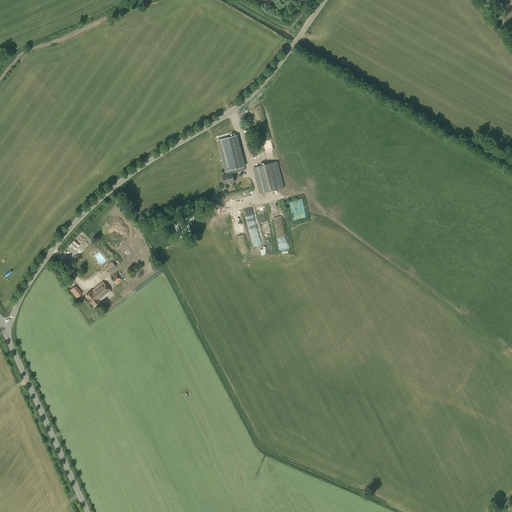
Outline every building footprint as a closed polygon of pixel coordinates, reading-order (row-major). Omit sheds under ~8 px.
[(255,146),(251,132),(244,134),(250,155),(259,153),(257,145),(255,146)] [(235,173),(235,172),(245,170),(244,167),(245,167),(237,135),(217,140),(225,172),(226,171),(227,175),(223,176),(225,184),(234,181),(232,173),(235,173)] [(260,194),(277,190),(284,188),(277,161),(270,163),(253,168),(260,194)] [(261,224),(268,223),(265,207),(261,208),(261,210),(257,211),(257,214),(256,214),(258,222),(261,221),(261,224)] [(80,237),(70,248),(79,256),(89,245),(80,237)] [(115,266),(112,262),(111,262),(108,264),(107,263),(103,266),(104,267),(104,268),(108,272),(115,266)] [(116,285),(122,281),(116,273),(110,277),(116,285)] [(111,292),(102,282),(90,292),(90,291),(85,296),(87,299),(91,304),(94,307),(99,302),(111,292)] [(76,299),(82,294),(75,286),(69,290),(76,299)]
